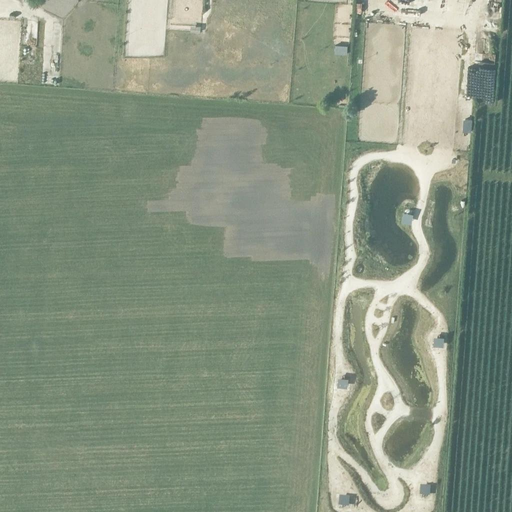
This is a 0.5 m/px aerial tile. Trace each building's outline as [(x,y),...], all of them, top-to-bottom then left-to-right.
[(337,6),(337,23),(353,23),(354,6),(337,6)] [(363,23),(378,24),(379,12),(364,12),(363,23)] [(428,38),(436,38),(437,26),(407,26),(407,36),(428,37),(428,38)] [(439,28),(438,41),(445,42),(445,41),(459,41),(459,31),(448,31),(448,29),(439,28)] [(472,118),(463,117),(463,130),(471,131),(472,118)] [(412,211),(402,210),(402,221),(412,221),(412,211)] [(443,335),(433,335),(433,345),(443,346),(443,335)] [(347,377),(337,377),(336,387),(346,388),(347,377)] [(431,486),(421,486),(420,496),(430,497),(431,486)] [(349,497),(339,497),(339,507),(349,508),(349,497)]
